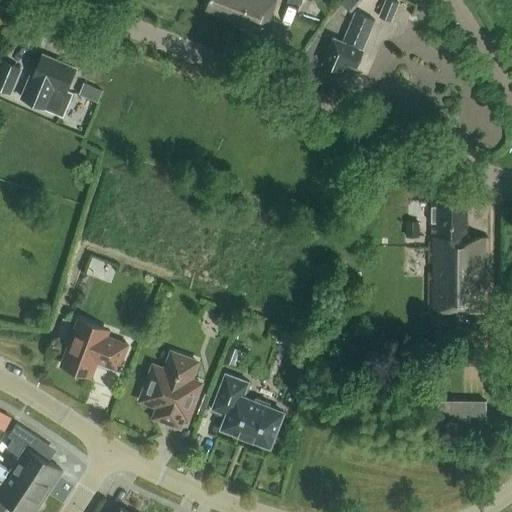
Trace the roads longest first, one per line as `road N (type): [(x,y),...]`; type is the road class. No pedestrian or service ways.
road 1 (unclassified): [(511,184),(63,0)]
road 2 (residential): [(242,511),(110,452)]
road 3 (residential): [(110,452),(0,376)]
